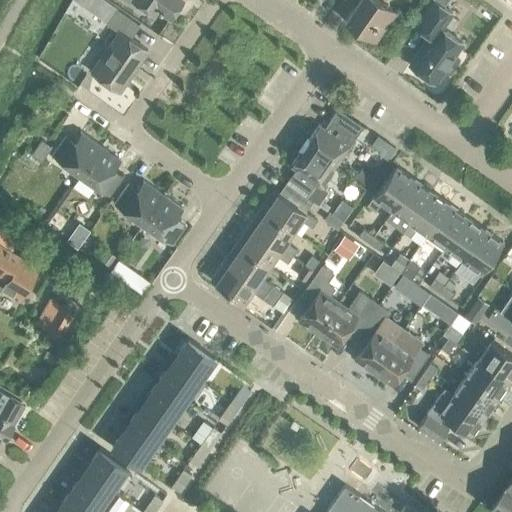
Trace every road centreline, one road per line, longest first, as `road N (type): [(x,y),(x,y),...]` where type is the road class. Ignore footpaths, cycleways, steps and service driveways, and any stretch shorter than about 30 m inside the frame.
road 1 (residential): [(171,280),(472,485),(511,430)]
road 2 (residential): [(15,511),(171,280)]
road 3 (residential): [(228,201),(331,53)]
road 4 (residential): [(220,0),(126,133)]
road 5 (residential): [(463,148),(331,53)]
road 6 (residential): [(228,201),(126,133)]
